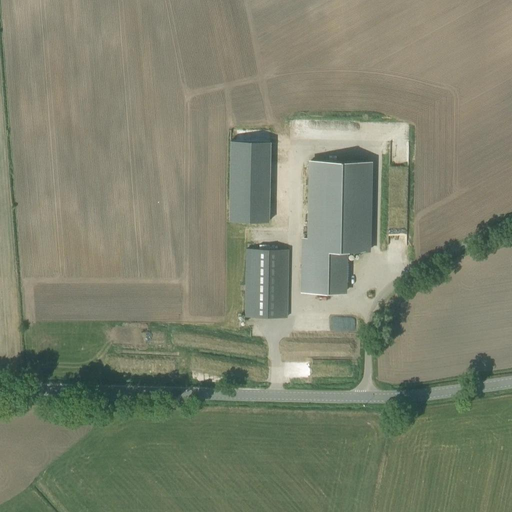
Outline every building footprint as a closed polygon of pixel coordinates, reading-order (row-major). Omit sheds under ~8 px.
[(367,251),(369,162),(310,161),(309,238),(303,238),(302,292),(344,292),(344,251),(367,251)] [(227,203),(227,223),(268,223),(269,203),(227,203)] [(287,317),(288,250),(246,249),(245,316),(287,317)] [(158,330),(159,340),(178,340),(178,330),(158,330)] [(170,357),(169,368),(184,369),(185,358),(170,357)]
